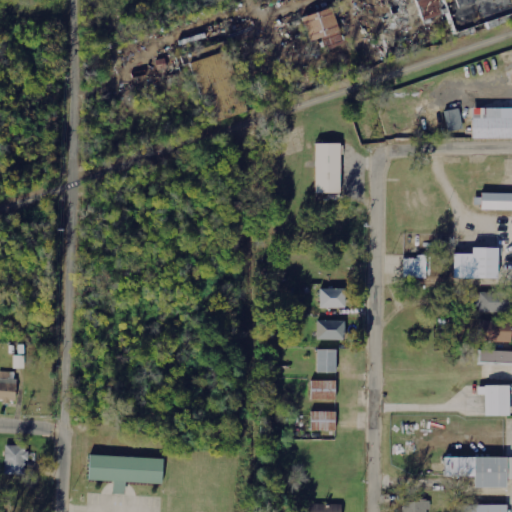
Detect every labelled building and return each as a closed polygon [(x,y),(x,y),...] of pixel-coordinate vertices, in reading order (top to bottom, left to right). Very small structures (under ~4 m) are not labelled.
[(511,0),(410,0),(419,24),(420,24),(444,17),(450,38),(511,18),(511,0)] [(301,18),(309,42),(320,39),(323,49),(342,43),(332,9),(301,18)] [(190,63),(209,124),(246,113),(224,42),(197,51),(200,60),(190,63)] [(445,111),(447,133),(462,131),(460,109),(445,111)] [(340,145),(315,144),(314,194),(340,195),(340,145)] [(511,209),(511,192),(478,192),(478,209),(511,209)] [(471,253),(452,252),(451,277),(497,278),(497,247),(471,246),(471,253)] [(400,256),(400,279),(423,279),(423,256),(400,256)] [(316,288),(316,308),(342,308),(342,288),(316,288)] [(508,291),(465,291),(465,305),(475,305),(475,312),(508,312),(508,291)] [(341,339),(341,320),(307,320),(307,339),(341,339)] [(477,341),(509,341),(509,320),(477,320),(477,341)] [(313,373),(333,373),(333,349),(313,349),(313,373)] [(511,364),(511,350),(475,350),(475,364),(511,364)] [(14,369),(25,369),(25,356),(15,356),(14,369)] [(18,380),(10,379),(10,373),(0,372),(0,373),(0,399),(15,402),(18,380)] [(307,400),(333,400),(333,381),(307,381),(307,400)] [(507,385),(482,385),(482,416),(507,416),(507,385)] [(332,411),(307,411),(307,431),(332,431),(332,411)] [(6,474),(27,475),(27,446),(6,445),(6,474)] [(162,460),(87,457),(86,483),(112,484),(111,495),(123,496),(123,484),(161,486),(162,460)] [(473,490),(510,490),(510,460),(443,459),(442,479),(473,480),(473,490)] [(402,501),(402,511),(429,511),(429,501),(402,501)]
